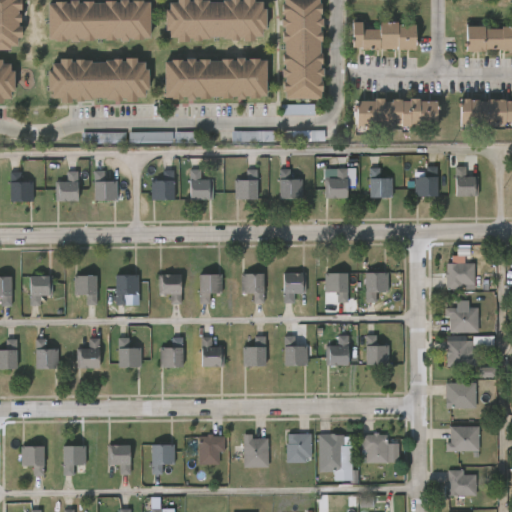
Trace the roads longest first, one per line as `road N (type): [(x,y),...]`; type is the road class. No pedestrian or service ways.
road 1 (residential): [(511,234),(0,241)]
road 2 (residential): [(498,151),(0,155)]
road 3 (residential): [(0,127),(41,135),(74,125),(321,121),(335,89),(333,0)]
road 4 (residential): [(0,412),(420,406)]
road 5 (residential): [(421,511),(419,234)]
road 6 (residential): [(436,0),(436,73),(511,74)]
